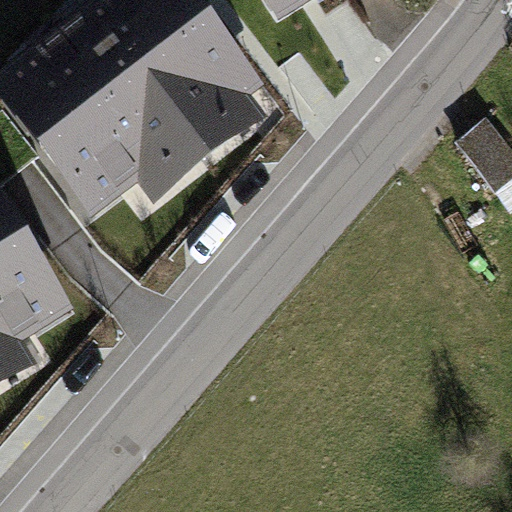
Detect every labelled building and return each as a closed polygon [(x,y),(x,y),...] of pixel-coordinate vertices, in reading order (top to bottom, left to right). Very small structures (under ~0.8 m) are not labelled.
[(109,0),(0,84),(0,104),(96,229),(142,194),(158,214),(270,129),(252,106),(268,94),(195,0),(109,0)] [(511,156),(485,123),(458,145),(495,192),(511,178),(511,156)] [(363,222),(396,277),(453,243),(419,188),(363,222)] [(79,319),(0,195),(0,401),(41,376),(26,352),(79,319)] [(460,243),(438,254),(467,309),(489,297),(460,243)] [(369,245),(306,290),(345,344),(408,298),(369,245)] [(372,370),(416,415),(495,340),(451,294),(372,370)]
